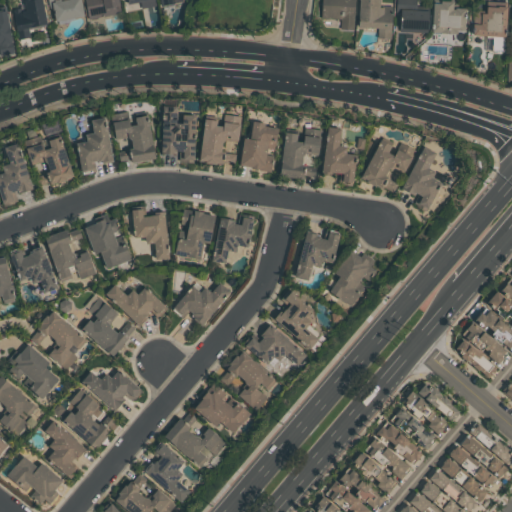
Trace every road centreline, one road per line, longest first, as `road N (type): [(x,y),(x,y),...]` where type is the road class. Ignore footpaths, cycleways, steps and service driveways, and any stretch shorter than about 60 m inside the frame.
road 1 (tertiary): [(511,107),(361,67),(196,45),(77,55),(0,84)]
road 2 (secondary): [(511,179),(224,511)]
road 3 (residential): [(384,225),(345,207),(161,182),(111,190),(0,233)]
road 4 (residential): [(74,511),(269,285),(290,199)]
road 5 (secondary): [(277,511),(463,290)]
road 6 (tertiary): [(0,113),(78,85),(177,74)]
road 7 (tertiary): [(385,101),(511,137)]
road 8 (residential): [(511,427),(415,347)]
